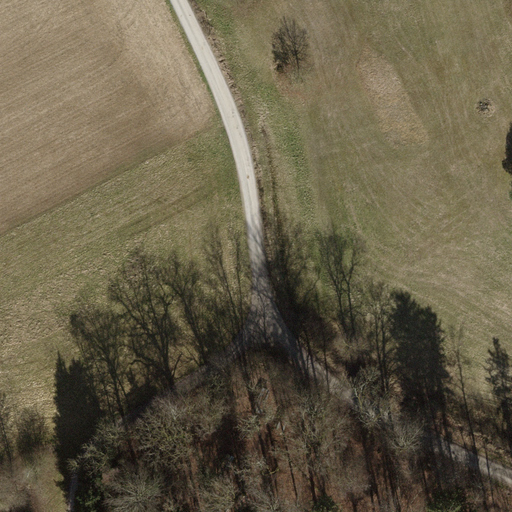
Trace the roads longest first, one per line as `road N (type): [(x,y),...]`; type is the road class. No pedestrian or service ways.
road 1 (track): [(177,0),(247,159),(265,332)]
road 2 (track): [(265,332),(334,389),(511,475)]
road 3 (track): [(265,332),(130,415),(84,458),(77,511)]
